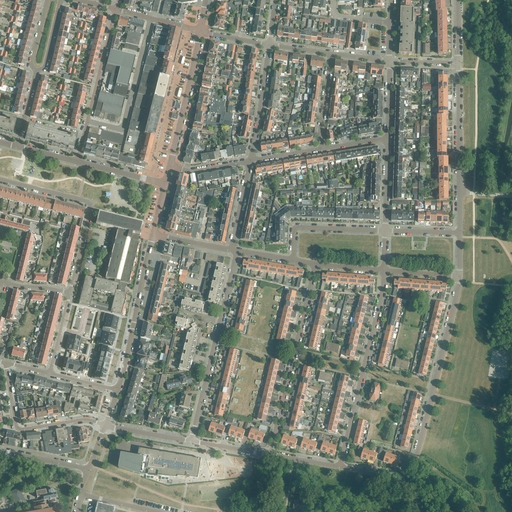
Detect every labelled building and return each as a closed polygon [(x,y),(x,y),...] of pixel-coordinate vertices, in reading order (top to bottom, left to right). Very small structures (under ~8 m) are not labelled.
[(134,7),(140,9),(140,6),(135,5),(135,2),(135,1),(134,1),(129,0),(125,0),(124,5),(134,8),(134,7)] [(381,7),(382,7),(382,1),(374,1),(371,0),(371,8),(381,9),(381,7)] [(445,8),(443,8),(442,8),(442,5),(445,5),(445,1),(436,1),(436,12),(438,12),(446,12),(446,9),(446,8),(445,8)] [(164,5),(164,6),(167,7),(166,10),(185,14),(187,8),(172,4),(165,2),(164,5)] [(141,3),(140,6),(140,9),(150,12),(152,6),(141,3)] [(89,14),(90,8),(84,7),(83,13),(82,15),(85,16),(86,13),(89,14)] [(97,10),(90,8),(89,14),(95,16),(95,17),(97,18),(98,15),(96,14),(97,10)] [(400,24),(400,46),(399,46),(399,50),(400,50),(400,54),(415,55),(415,52),(414,52),(415,15),(421,15),(422,9),(401,9),(401,12),(402,12),(402,16),(400,16),(400,24)] [(184,20),(185,14),(166,10),(165,15),(170,17),(184,20)] [(447,18),(444,18),(443,18),(443,16),(447,16),(447,15),(446,15),(446,12),(438,12),(438,22),(447,22),(447,18)] [(100,18),(98,23),(104,24),(105,18),(100,17),(100,16),(98,15),(97,18),(100,18)] [(128,33),(128,32),(131,19),(128,18),(128,19),(119,17),(117,25),(124,26),(123,30),(125,30),(124,32),(128,33)] [(131,19),(128,32),(141,35),(144,22),(131,19)] [(219,29),(220,29),(226,30),(227,23),(224,23),(214,21),(214,22),(214,23),(214,24),(214,25),(214,27),(213,27),(214,27),(219,28),(219,29)] [(447,29),(443,29),(443,27),(447,27),(447,26),(447,22),(438,22),(438,33),(447,33),(447,29)] [(153,31),(151,38),(177,45),(181,32),(154,25),(153,31)] [(96,34),(95,35),(102,37),(104,31),(97,29),(94,28),(93,32),(91,32),(91,31),(87,30),(87,32),(96,34)] [(123,33),(127,34),(128,33),(124,32),(115,30),(110,50),(121,53),(122,49),(119,48),(119,50),(117,49),(119,43),(125,45),(125,43),(126,41),(120,39),(121,34),(123,35),(123,33)] [(357,30),(354,30),(352,30),(351,32),(357,33),(357,37),(365,38),(366,32),(357,30)] [(447,40),(447,39),(443,39),(443,37),(447,37),(447,33),(438,33),(438,43),(447,43),(447,40)] [(127,36),(126,41),(125,43),(138,47),(140,39),(127,36)] [(151,38),(150,44),(176,51),(177,45),(151,38)] [(21,46),(28,48),(30,43),(23,41),(20,40),(18,46),(21,46)] [(90,45),(100,48),(101,42),(91,40),(90,45)] [(138,47),(125,43),(125,45),(124,49),(136,52),(138,47)] [(438,54),(447,54),(447,50),(444,50),(444,48),(447,48),(447,47),(447,43),(438,43),(438,54)] [(154,52),(174,57),(176,51),(150,44),(148,50),(154,52)] [(91,52),(98,54),(100,48),(90,45),(89,51),(91,52)] [(135,56),(121,53),(110,50),(106,65),(119,68),(131,71),(135,56)] [(154,52),(148,50),(146,56),(149,57),(152,58),(171,63),(172,63),(173,59),(174,57),(154,52)] [(149,66),(171,72),(172,65),(171,65),(171,63),(152,58),(149,57),(146,56),(144,65),(149,66)] [(305,60),(305,57),(299,56),(298,66),(298,67),(304,68),(303,71),(302,76),(305,77),(306,69),(308,60),(305,60)] [(15,64),(24,66),(25,60),(20,58),(18,58),(17,58),(15,64)] [(347,66),(348,62),(342,62),(341,70),(346,71),(346,73),(349,74),(350,67),(347,66)] [(366,65),(360,64),(358,73),(359,73),(359,76),(364,76),(364,79),(367,79),(368,73),(365,72),(365,74),(366,65)] [(112,73),(118,75),(119,68),(106,65),(105,72),(112,73)] [(171,72),(149,66),(144,65),(143,72),(148,73),(169,79),(171,72)] [(370,79),(370,74),(376,75),(378,66),(371,66),(370,73),(368,73),(367,79),(370,79)] [(215,75),(217,69),(206,67),(205,69),(205,70),(204,71),(205,72),(205,73),(215,75)] [(127,88),(131,71),(119,68),(118,75),(115,85),(127,88)] [(222,70),(221,76),(221,77),(229,79),(229,78),(230,76),(231,72),(224,71),(222,70)] [(27,79),(29,73),(20,71),(19,77),(22,78),(27,79)] [(134,105),(134,108),(131,120),(128,131),(130,131),(154,137),(160,115),(161,112),(169,79),(148,73),(143,72),(134,105)] [(112,73),(109,85),(114,86),(115,86),(115,85),(118,75),(112,73)] [(273,73),(272,79),(282,81),(283,81),(287,81),(287,79),(284,78),(284,77),(280,77),(281,74),(278,74),(276,73),(273,73)] [(214,79),(214,76),(204,74),(204,77),(203,77),(203,79),(203,80),(211,82),(212,78),(214,79)] [(447,74),(438,74),(434,74),(434,77),(438,77),(438,85),(447,85),(447,81),(447,80),(447,78),(447,74)] [(334,76),(333,79),(333,85),(339,86),(342,86),(342,80),(340,80),(339,80),(339,77),(334,76)] [(46,84),(40,82),(39,82),(37,88),(45,90),(47,90),(48,85),(46,84)] [(115,86),(113,95),(125,98),(127,88),(115,85),(115,86)] [(447,91),(447,89),(447,88),(447,85),(438,85),(438,95),(447,95),(447,91)] [(215,91),(201,88),(200,93),(200,94),(208,95),(211,96),(212,93),(215,94),(215,91)] [(122,108),(125,98),(113,95),(100,92),(97,102),(103,103),(104,103),(122,108)] [(194,123),(200,124),(200,125),(203,126),(207,127),(207,126),(228,128),(232,128),(232,125),(233,124),(233,122),(234,118),(234,114),(225,113),(226,109),(225,108),(223,116),(221,116),(219,124),(211,122),(212,117),(211,117),(209,117),(210,113),(211,113),(218,115),(219,115),(218,115),(219,114),(222,115),(224,108),(225,101),(199,95),(199,102),(198,102),(197,106),(197,107),(194,123)] [(447,101),(447,100),(447,99),(447,95),(438,95),(438,106),(447,106),(447,102),(447,101)] [(14,107),(16,107),(21,109),(23,103),(16,101),(12,100),(11,106),(14,107)] [(74,110),(81,111),(82,106),(75,104),(72,103),(70,109),(74,110)] [(102,109),(101,112),(102,112),(105,113),(107,114),(108,114),(110,114),(111,115),(112,115),(114,115),(115,116),(117,116),(118,116),(120,117),(122,108),(104,103),(103,103),(102,106),(102,109)] [(447,109),(447,106),(438,106),(439,116),(447,116),(447,112),(447,110),(447,109)] [(382,114),(373,113),(373,119),(375,119),(375,122),(378,122),(378,123),(381,122),(382,117),(382,114)] [(446,122),(446,121),(446,120),(447,120),(447,116),(439,116),(437,116),(437,127),(446,127),(446,123),(446,122)] [(9,119),(9,121),(0,118),(0,132),(12,136),(16,121),(9,119)] [(34,127),(35,126),(28,124),(25,139),(47,145),(47,143),(51,144),(51,146),(73,151),(77,136),(70,135),(70,136),(34,127)] [(208,134),(208,131),(208,130),(202,129),(203,126),(194,124),(194,125),(193,125),(193,127),(193,130),(201,132),(202,133),(208,134)] [(380,128),(381,128),(382,128),(381,124),(374,125),(375,133),(375,134),(379,133),(381,132),(380,129),(380,128)] [(446,130),(446,127),(437,127),(437,137),(446,137),(446,133),(446,131),(446,130)] [(99,139),(101,131),(90,128),(88,133),(88,134),(83,154),(93,156),(95,157),(97,147),(99,140),(99,139)] [(337,133),(338,139),(342,139),(344,138),(344,139),(347,138),(346,129),(340,130),(341,132),(337,133)] [(154,137),(130,131),(128,131),(126,137),(124,145),(132,147),(150,151),(154,137)] [(309,136),(305,136),(306,145),(308,145),(311,145),(311,144),(312,144),(312,141),(313,141),(312,133),(309,134),(309,136)] [(437,137),(437,148),(446,148),(446,144),(446,141),(446,137),(437,137)] [(190,138),(189,142),(189,143),(189,144),(196,146),(199,147),(201,148),(202,148),(202,147),(205,146),(202,145),(198,144),(199,141),(197,140),(190,138)] [(187,147),(187,150),(194,153),(195,149),(198,149),(199,147),(196,146),(189,144),(188,147),(187,147)] [(239,147),(241,156),(241,155),(241,156),(244,155),(245,155),(245,152),(246,152),(245,148),(247,148),(248,144),(242,145),(243,147),(239,147)] [(136,157),(149,160),(150,156),(151,151),(150,151),(132,147),(124,145),(122,153),(135,156),(136,157)] [(209,145),(206,146),(207,152),(206,152),(207,154),(207,156),(208,161),(210,161),(211,161),(214,161),(214,156),(213,151),(210,151),(209,145)] [(214,156),(214,161),(218,160),(219,159),(221,159),(220,152),(219,146),(217,146),(217,150),(213,151),(214,156)] [(375,146),(372,147),(373,156),(381,155),(380,150),(378,151),(378,150),(377,146),(376,147),(375,146)] [(110,160),(111,156),(112,151),(97,147),(95,157),(102,158),(110,160)] [(446,151),(446,148),(437,148),(437,155),(439,155),(439,156),(439,158),(448,158),(448,155),(446,155),(446,154),(446,152),(446,151)] [(110,160),(117,162),(118,156),(119,154),(119,153),(120,151),(112,149),(112,151),(111,156),(110,160)] [(186,156),(186,157),(192,159),(193,156),(194,153),(187,150),(186,154),(186,155),(186,156)] [(117,162),(144,169),(145,165),(147,165),(149,160),(136,157),(135,160),(123,157),(123,156),(123,155),(119,154),(119,153),(119,154),(118,156),(117,162)] [(448,164),(448,163),(448,162),(448,158),(439,158),(439,168),(448,168),(448,165),(448,164)] [(254,174),(252,182),(254,183),(255,178),(255,177),(259,176),(258,175),(262,174),(260,166),(260,165),(257,166),(256,166),(256,169),(255,169),(256,173),(254,174)] [(448,172),(448,168),(439,168),(439,179),(448,179),(448,175),(448,172)] [(178,185),(177,186),(186,188),(189,189),(191,181),(191,183),(196,183),(195,175),(185,176),(185,177),(180,175),(179,179),(178,185)] [(448,179),(439,179),(435,179),(435,182),(439,182),(439,189),(448,189),(448,186),(448,185),(448,183),(448,179)] [(177,191),(177,193),(199,198),(207,200),(211,201),(213,190),(203,192),(203,191),(202,191),(202,192),(202,193),(197,192),(198,190),(197,189),(195,189),(193,190),(186,188),(177,186),(176,190),(177,191)] [(229,188),(228,194),(236,196),(237,196),(238,193),(237,192),(238,187),(231,188),(231,189),(229,188)] [(439,189),(439,200),(448,200),(448,196),(448,194),(448,193),(448,189),(439,189)] [(6,190),(4,199),(13,201),(16,192),(13,192),(13,191),(11,190),(10,191),(6,190)] [(20,193),(16,192),(13,201),(23,204),(26,195),(22,194),(23,193),(20,192),(20,193)] [(175,194),(174,199),(197,204),(205,206),(207,200),(199,198),(177,193),(176,194),(175,194)] [(29,196),(26,195),(23,204),(33,206),(35,197),(32,196),(32,195),(30,195),(29,196)] [(39,198),(35,197),(33,206),(43,208),(45,200),(41,199),(42,198),(39,197),(39,198)] [(196,211),(197,204),(174,199),(173,203),(174,203),(174,205),(196,211)] [(54,203),(45,200),(43,208),(52,211),(54,203)] [(247,208),(256,209),(256,206),(260,207),(261,205),(257,204),(257,203),(249,201),(248,204),(247,204),(247,208)] [(276,222),(285,222),(287,221),(287,220),(288,220),(280,210),(274,201),(274,205),(278,211),(280,210),(282,213),(281,214),(279,211),(278,212),(280,215),(276,218),(276,222)] [(54,202),(54,203),(52,211),(62,213),(64,205),(61,204),(61,203),(58,202),(58,203),(54,202)] [(62,213),(72,216),(74,207),(70,206),(71,205),(68,204),(68,205),(64,205),(62,213)] [(170,217),(192,223),(194,223),(192,233),(191,238),(196,239),(197,233),(200,234),(201,228),(200,228),(201,225),(202,225),(205,213),(204,212),(199,211),(196,211),(174,205),(173,207),(172,207),(170,215),(171,216),(171,217),(170,217)] [(72,216),(80,218),(82,218),(84,210),(80,209),(80,208),(77,207),(77,208),(74,207),(72,216)] [(283,208),(280,210),(288,220),(289,219),(291,218),(292,209),(288,209),(285,211),(283,208)] [(418,222),(419,222),(424,222),(425,209),(424,209),(424,210),(415,209),(415,218),(418,218),(418,222)] [(128,284),(139,242),(138,242),(142,225),(142,224),(97,213),(98,214),(95,224),(117,230),(105,278),(106,279),(105,281),(85,276),(78,305),(121,315),(126,294),(124,293),(124,292),(124,291),(124,290),(124,289),(123,288),(122,287),(124,283),(128,284)] [(170,217),(167,230),(169,231),(170,231),(169,232),(182,236),(185,236),(191,238),(192,233),(194,223),(192,223),(170,217)] [(20,222),(19,225),(12,223),(11,228),(18,229),(18,231),(19,231),(20,225),(22,226),(22,223),(20,222)] [(79,228),(71,226),(70,232),(78,234),(79,228)] [(78,234),(70,232),(68,238),(76,240),(78,234)] [(164,255),(172,257),(174,246),(166,244),(166,245),(164,254),(164,255)] [(175,248),(173,257),(180,259),(183,249),(175,248)] [(72,258),(74,252),(65,250),(64,256),(72,258)] [(253,261),(249,260),(248,262),(244,261),(243,266),(244,266),(247,267),(246,269),(252,270),(252,269),(253,261)] [(253,261),(252,269),(255,270),(260,271),(262,262),(253,261)] [(262,262),(260,271),(265,272),(265,271),(269,272),(270,264),(262,262)] [(161,266),(160,270),(169,272),(169,269),(170,269),(171,266),(162,264),(161,266)] [(211,312),(213,311),(212,309),(213,308),(216,309),(227,267),(217,264),(216,270),(214,269),(213,275),(214,275),(212,285),(211,285),(209,291),(211,291),(208,302),(205,304),(194,301),(194,300),(189,298),(188,300),(183,299),(182,302),(181,308),(208,315),(208,311),(209,310),(211,312)] [(279,265),(276,265),(270,264),(269,272),(272,272),(271,273),(277,274),(279,265)] [(287,267),(281,266),(279,265),(277,274),(282,275),(282,274),(286,275),(287,267)] [(287,267),(286,275),(288,275),(288,276),(293,277),(295,268),(287,267)] [(304,271),(301,271),(299,271),(300,269),(295,268),(293,277),(298,278),(299,275),(302,276),(303,276),(304,271)] [(160,272),(159,276),(167,278),(168,275),(169,272),(160,270),(160,272)] [(331,274),(327,273),(327,275),(322,275),(322,280),(323,280),(326,280),(326,282),(331,283),(331,274)] [(331,274),(331,283),(336,283),(336,282),(339,283),(340,275),(331,274)] [(340,275),(339,283),(343,283),(343,284),(348,284),(349,275),(340,275)] [(356,284),(357,276),(349,275),(348,284),(353,284),(356,284)] [(158,278),(157,283),(166,285),(166,281),(167,281),(168,278),(167,278),(159,276),(158,276),(159,277),(158,279),(158,278)] [(365,277),(363,276),(357,276),(356,284),(360,284),(360,285),(364,285),(365,277)] [(370,277),(367,277),(365,277),(364,285),(370,286),(370,284),(374,284),(375,279),(370,279),(370,277)] [(241,282),(245,283),(246,283),(245,286),(253,288),(254,283),(255,283),(255,282),(254,282),(247,281),(247,280),(242,279),(241,282)] [(403,289),(404,280),(399,279),(399,281),(394,281),(394,285),(395,286),(398,286),(398,288),(403,289)] [(404,280),(403,289),(408,289),(408,288),(411,288),(412,280),(404,280)] [(412,280),(411,288),(415,289),(420,290),(420,281),(412,280)] [(420,281),(420,290),(425,290),(425,289),(428,290),(429,282),(420,281)] [(429,282),(428,290),(432,290),(431,291),(437,291),(438,283),(429,282)] [(156,285),(155,289),(164,291),(165,287),(174,290),(175,287),(166,285),(157,283),(157,285),(156,285)] [(442,283),(439,283),(438,283),(437,291),(442,292),(442,289),(446,290),(447,285),(442,285),(442,283)] [(287,296),(295,298),(295,295),(300,296),(301,293),(296,292),(296,290),(289,288),(288,291),(287,296)] [(165,291),(164,291),(155,289),(156,289),(155,291),(154,295),(164,297),(164,294),(167,295),(168,294),(170,295),(171,293),(165,291)] [(244,294),(243,296),(243,297),(251,299),(252,294),(239,291),(239,293),(244,294)] [(54,294),(53,300),(61,302),(62,297),(54,294)] [(165,304),(166,300),(169,301),(169,299),(164,297),(154,295),(154,296),(154,297),(153,297),(152,301),(165,304)] [(287,296),(286,301),(285,301),(285,302),(298,305),(299,302),(294,301),(295,298),(287,296)] [(319,304),(327,306),(328,301),(316,297),(315,300),(320,301),(319,304)] [(152,303),(151,308),(160,310),(160,306),(167,308),(168,305),(165,304),(152,301),(152,302),(153,302),(152,304),(152,303)] [(236,304),(240,305),(241,305),(240,308),(248,310),(249,305),(250,305),(237,301),(236,304)] [(358,307),(370,311),(371,308),(366,307),(367,304),(359,302),(358,307)] [(400,306),(388,303),(387,305),(392,307),(391,310),(399,312),(400,306)] [(291,312),(292,310),(292,309),(284,307),(283,312),(296,316),(296,313),(291,312)] [(149,314),(150,314),(158,316),(159,313),(160,310),(151,308),(151,310),(150,310),(149,314)] [(317,315),(324,317),(326,311),(326,312),(326,311),(313,308),(312,311),(317,312),(317,315)] [(238,319),(245,321),(247,316),(247,315),(234,312),(233,315),(238,316),(238,319)] [(104,313),(102,321),(104,322),(116,325),(118,319),(113,318),(114,315),(104,313)] [(355,318),(368,321),(368,319),(364,318),(364,315),(357,313),(355,318)] [(148,321),(156,323),(156,322),(158,323),(159,320),(157,319),(158,316),(150,314),(149,316),(148,321)] [(398,317),(385,314),(384,316),(389,318),(389,321),(396,323),(398,317)] [(189,371),(196,342),(199,329),(195,328),(195,327),(197,326),(195,323),(193,324),(194,320),(177,316),(175,325),(186,328),(188,332),(186,342),(184,342),(183,348),(184,348),(182,358),(180,358),(179,363),(181,364),(179,369),(189,371)] [(49,318),(47,324),(55,326),(57,320),(52,319),(49,318)] [(289,320),(282,318),(281,323),(280,323),(293,327),(294,324),(289,323),(289,320)] [(314,326),(322,328),(323,322),(310,319),(310,322),(315,323),(314,326)] [(104,322),(102,330),(109,331),(110,329),(115,330),(116,325),(104,322)] [(159,342),(169,344),(170,344),(171,340),(151,336),(154,325),(144,323),(141,338),(146,339),(159,342)] [(231,323),(231,326),(236,327),(235,330),(243,332),(245,332),(246,327),(244,326),(231,323)] [(352,329),(365,332),(366,330),(361,329),(362,326),(354,324),(353,329),(352,329)] [(386,332),(394,333),(395,328),(382,325),(382,327),(387,328),(386,332)] [(278,334),(290,337),(291,335),(286,334),(287,331),(279,329),(278,334)] [(102,330),(100,338),(112,341),(114,335),(109,334),(109,331),(102,330)] [(311,337),(319,339),(320,333),(321,333),(308,330),(307,333),(312,334),(311,337)] [(350,340),(363,343),(363,341),(358,339),(359,337),(351,335),(350,340)] [(383,342),(391,344),(392,339),(380,336),(379,338),(384,339),(383,342)] [(100,338),(98,346),(105,348),(106,345),(111,347),(112,341),(100,338)] [(318,344),(305,341),(305,343),(310,345),(309,348),(317,350),(318,344)] [(139,347),(139,348),(155,352),(155,349),(152,349),(153,345),(152,345),(152,344),(148,343),(146,343),(145,343),(140,342),(139,347)] [(167,355),(169,344),(159,342),(158,347),(162,348),(163,347),(164,347),(163,354),(164,354),(167,355)] [(20,347),(17,357),(23,359),(25,351),(25,350),(25,348),(22,347),(23,345),(22,343),(22,344),(20,345),(20,347)] [(347,351),(360,354),(360,352),(356,350),(356,347),(349,345),(347,351)] [(11,354),(11,356),(17,357),(20,347),(17,346),(17,348),(13,348),(11,354)] [(99,346),(97,352),(111,355),(112,350),(112,349),(99,346)] [(376,349),(380,350),(381,350),(381,353),(388,355),(390,350),(377,347),(376,349)] [(139,348),(137,354),(150,357),(150,353),(154,354),(155,352),(139,348)] [(97,352),(96,357),(110,360),(111,355),(97,352)] [(228,360),(235,362),(237,357),(224,354),(223,356),(228,358),(228,360)] [(136,358),(136,360),(137,361),(147,364),(148,361),(157,363),(158,360),(150,358),(148,358),(138,356),(138,358),(137,358),(136,358)] [(95,357),(94,362),(108,365),(110,360),(96,357),(95,357)] [(387,361),(374,358),(374,360),(379,361),(378,364),(386,366),(387,361)] [(284,366),(279,364),(280,361),(272,359),(271,365),(270,365),(283,368),(284,366)] [(80,361),(77,372),(76,374),(79,375),(80,373),(82,374),(85,362),(80,361)] [(135,367),(145,369),(147,364),(137,361),(137,362),(136,362),(135,362),(135,364),(136,364),(136,365),(135,367)] [(94,362),(93,367),(94,367),(107,370),(108,365),(94,362)] [(234,368),(221,365),(221,367),(226,368),(225,371),(233,373),(234,368)] [(94,367),(92,372),(106,376),(107,370),(94,367)] [(417,367),(417,370),(419,371),(418,374),(424,375),(426,376),(427,370),(420,368),(417,367)] [(133,375),(133,376),(141,378),(142,379),(143,376),(142,376),(143,372),(135,369),(135,371),(134,370),(133,373),(134,373),(133,375)] [(277,373),(269,371),(268,376),(281,379),(281,376),(276,375),(277,374),(277,373)] [(92,372),(91,378),(105,381),(106,376),(92,372)] [(298,372),(297,374),(302,375),(301,378),(309,380),(310,375),(311,375),(298,372)] [(163,383),(166,383),(167,374),(162,375),(159,388),(161,388),(163,383)] [(181,379),(183,385),(192,383),(192,382),(192,381),(192,379),(191,378),(191,377),(190,377),(186,378),(185,378),(184,374),(180,375),(181,379)] [(131,381),(131,382),(140,384),(141,378),(133,376),(133,377),(132,377),(131,379),(132,380),(131,381)] [(232,379),(219,376),(218,378),(223,379),(222,382),(230,384),(231,379),(232,379)] [(339,381),(352,385),(353,382),(348,381),(349,378),(341,376),(340,381),(339,381)] [(34,377),(34,378),(32,386),(38,387),(40,378),(34,377)] [(46,381),(46,380),(40,378),(38,387),(44,389),(44,388),(46,381)] [(183,386),(183,385),(181,379),(166,383),(168,390),(183,386)] [(274,383),(267,381),(265,387),(278,390),(279,387),(274,386),(274,385),(274,383)] [(129,387),(129,388),(138,390),(141,391),(142,389),(142,388),(139,387),(140,384),(131,382),(131,383),(130,383),(130,385),(129,387)] [(295,383),(295,385),(299,386),(300,386),(299,387),(299,389),(306,391),(308,386),(295,383)] [(370,400),(375,402),(378,397),(380,390),(379,385),(374,384),(371,388),(370,395),(370,400)] [(64,385),(62,392),(69,394),(70,387),(64,385)] [(72,386),(72,387),(69,397),(74,398),(73,404),(65,402),(63,409),(64,413),(74,412),(75,408),(78,409),(78,410),(78,409),(82,410),(82,411),(83,411),(83,410),(86,411),(85,412),(86,412),(86,411),(92,413),(97,414),(98,414),(97,414),(98,409),(99,409),(98,409),(99,404),(100,404),(102,395),(103,395),(102,394),(95,393),(95,392),(95,393),(88,391),(88,390),(87,390),(87,391),(83,390),(83,389),(83,390),(79,389),(79,388),(79,389),(77,388),(72,387),(72,386)] [(229,390),(216,387),(216,389),(220,390),(220,393),(228,395),(229,390)] [(337,392),(350,395),(350,393),(345,392),(346,389),(338,387),(337,392)] [(128,393),(128,394),(136,396),(138,390),(129,388),(129,389),(128,391),(128,393),(127,393),(128,393)] [(188,409),(189,406),(191,398),(188,397),(187,392),(181,393),(182,395),(179,406),(188,409)] [(272,394),(264,392),(263,398),(263,397),(262,398),(275,401),(276,398),(271,397),(271,396),(272,394)] [(293,393),(292,396),(297,397),(296,400),(304,402),(307,403),(308,397),(305,397),(306,397),(293,393)] [(126,399),(134,402),(136,396),(128,394),(127,395),(127,394),(126,397),(126,399)] [(227,400),(214,397),(213,400),(218,401),(217,404),(225,406),(226,401),(227,400)] [(334,403),(347,406),(348,404),(343,403),(343,400),(336,398),(334,403)] [(124,405),(127,406),(132,408),(133,406),(134,402),(126,399),(125,400),(124,403),(125,403),(124,405)] [(56,407),(51,408),(52,415),(58,415),(57,414),(61,414),(60,408),(59,403),(55,402),(56,407)] [(260,408),(260,409),(273,412),(273,409),(269,408),(269,405),(261,403),(261,406),(260,408)] [(290,406),(289,407),(293,408),(294,408),(294,410),(294,411),(301,413),(303,408),(298,406),(290,404),(290,406)] [(122,411),(132,414),(131,414),(132,408),(127,406),(124,405),(124,406),(123,406),(123,408),(123,409),(122,410),(122,411)] [(411,405),(409,411),(416,413),(418,407),(415,406),(411,405)] [(224,411),(211,408),(210,411),(215,412),(214,415),(222,417),(224,412),(224,411)] [(331,414),(344,417),(345,415),(340,413),(341,411),(333,409),(332,414),(331,414)] [(124,418),(124,419),(127,420),(127,419),(130,420),(132,414),(122,411),(120,417),(124,418)] [(154,423),(156,415),(154,414),(151,414),(152,413),(150,413),(148,421),(149,422),(151,423),(151,422),(154,423)] [(257,419),(257,420),(258,420),(265,422),(270,423),(271,420),(266,419),(266,416),(259,414),(258,419),(257,419)] [(156,424),(158,425),(160,425),(162,417),(161,416),(161,417),(159,416),(159,415),(156,415),(154,423),(156,424)] [(287,415),(287,418),(292,419),(291,422),(299,424),(302,424),(303,419),(300,418),(287,415)] [(171,416),(169,425),(170,425),(169,426),(172,427),(172,426),(176,427),(178,418),(171,416)] [(408,417),(406,423),(413,425),(415,419),(408,417)] [(178,418),(176,427),(179,428),(179,429),(181,429),(182,429),(183,429),(185,420),(178,418)] [(329,425),(342,428),(342,426),(337,424),(338,421),(330,420),(329,425)] [(211,423),(210,427),(208,431),(215,434),(218,425),(211,423)] [(225,427),(218,425),(215,434),(222,436),(225,427)] [(235,437),(238,428),(231,426),(231,427),(228,426),(227,428),(230,429),(228,435),(235,437)] [(245,431),(238,428),(235,437),(242,439),(245,431)] [(66,429),(45,432),(45,434),(46,440),(48,453),(58,455),(71,453),(71,450),(70,446),(70,442),(69,441),(69,439),(69,438),(67,438),(66,429)] [(75,438),(77,437),(87,436),(87,435),(87,433),(86,433),(86,430),(83,430),(83,429),(74,430),(75,438)] [(255,440),(258,432),(251,430),(248,438),(255,440)] [(9,439),(8,445),(11,446),(14,433),(6,431),(5,438),(9,439)] [(258,432),(255,440),(262,443),(265,434),(258,432)] [(14,433),(11,446),(14,447),(15,440),(18,440),(19,438),(22,439),(22,434),(14,433)] [(32,434),(23,434),(23,441),(30,441),(30,444),(31,447),(29,447),(30,449),(34,450),(33,440),(32,434)] [(284,435),(282,440),(281,444),(288,446),(291,438),(286,436),(284,435)] [(297,440),(291,438),(288,446),(294,448),(297,440)] [(311,441),(304,439),(301,447),(308,450),(311,441)] [(317,443),(311,441),(308,450),(314,452),(317,443)] [(327,453),(330,445),(323,442),(320,451),(327,453)] [(337,447),(330,445),(327,453),(334,455),(337,447)] [(139,449),(138,457),(127,455),(121,454),(119,468),(139,475),(140,475),(141,475),(178,478),(178,477),(186,477),(189,477),(198,479),(201,459),(196,458),(193,458),(179,455),(176,455),(162,452),(162,453),(159,452),(139,449)] [(363,449),(362,454),(361,458),(368,460),(370,452),(363,449)] [(377,454),(370,452),(368,460),(374,462),(377,454)] [(390,464),(393,455),(386,453),(383,462),(390,464)] [(400,458),(393,455),(390,464),(397,466),(400,458)] [(42,502),(45,501),(48,500),(48,503),(55,502),(55,499),(54,494),(53,494),(52,488),(47,489),(47,490),(45,490),(36,492),(37,498),(41,497),(42,502)] [(18,489),(9,494),(18,508),(27,503),(18,489)] [(50,511),(48,511),(48,510),(49,510),(49,509),(48,508),(47,508),(47,506),(45,501),(42,502),(33,503),(27,504),(28,511),(27,511),(25,511),(24,511),(50,511)]
